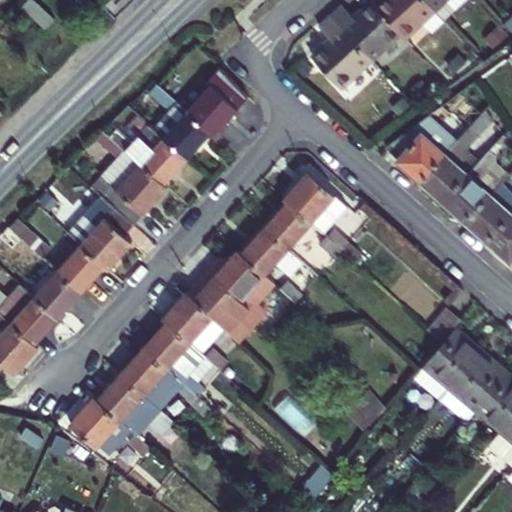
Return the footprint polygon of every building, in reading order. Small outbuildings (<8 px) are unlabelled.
[(47,32),(57,21),(34,0),(25,0),(19,6),(47,32)] [(424,20),(435,10),(426,0),(381,0),(377,5),(401,33),(406,37),(424,20)] [(426,0),(435,10),(445,0),(426,0)] [(445,0),(435,10),(444,19),(464,0),(445,0)] [(331,16),(372,59),(401,33),(377,5),(373,1),(355,18),(343,5),(331,16)] [(435,10),(424,20),(434,30),(445,20),(444,19),(435,10)] [(312,58),(341,88),(372,59),(331,16),(319,27),(331,40),(312,58)] [(211,83),(186,111),(211,133),(214,137),(249,96),(220,67),(207,80),(211,83)] [(152,126),(188,158),(211,133),(186,111),(157,85),(149,92),(167,109),(152,126)] [(420,183),(442,204),(480,163),(467,150),(493,121),(485,110),(454,144),(420,183)] [(135,120),(144,129),(149,123),(140,115),(135,120)] [(420,183),(454,144),(425,117),(386,147),(398,159),(397,161),(420,183)] [(130,153),(165,184),(188,158),(152,126),(130,153)] [(110,136),(126,150),(133,143),(117,128),(110,136)] [(102,197),(135,226),(169,187),(165,184),(130,153),(126,150),(110,136),(103,145),(118,158),(92,187),(102,197)] [(442,204),(465,224),(490,196),(503,183),(510,176),(496,162),(496,157),(490,152),(480,163),(442,204)] [(314,223),(325,233),(348,206),(311,172),(286,198),(290,201),(314,223)] [(490,196),(465,224),(487,243),(511,216),(511,215),(511,193),(503,183),(490,196)] [(125,236),(135,226),(102,197),(70,233),(82,245),(105,266),(110,269),(133,243),(125,236)] [(45,211),(66,230),(76,218),(56,199),(45,211)] [(267,227),(290,249),(314,223),(290,201),(267,227)] [(511,215),(511,216),(487,243),(510,264),(511,262),(511,215)] [(50,249),(18,220),(12,227),(29,242),(43,256),(50,249)] [(303,260),(290,249),(267,227),(243,253),(266,274),(276,263),(289,275),(303,260)] [(344,250),(355,260),(362,253),(335,229),(328,236),(344,250)] [(320,245),(335,259),(344,250),(328,236),(320,245)] [(43,256),(29,242),(22,250),(37,263),(43,256)] [(82,245),(60,270),(82,291),(105,266),(82,245)] [(248,308),(242,300),(266,274),(243,253),(239,250),(228,262),(223,258),(200,283),(204,288),(225,306),(238,319),(248,308)] [(60,270),(35,297),(58,318),(82,291),(60,270)] [(302,295),(287,281),(281,288),(296,302),(302,295)] [(169,321),(192,342),(215,317),(225,306),(204,288),(200,283),(190,294),(189,292),(165,318),(169,321)] [(296,302),(281,288),(273,296),(289,310),(296,302)] [(296,302),(311,316),(317,308),(302,295),(296,302)] [(12,323),(35,344),(58,318),(35,297),(12,323)] [(443,341),(461,318),(448,306),(428,328),(443,341)] [(0,313),(0,361),(13,374),(38,346),(35,344),(12,323),(0,313)] [(169,321),(145,348),(168,369),(182,382),(198,396),(204,388),(197,382),(189,374),(207,355),(206,355),(192,342),(169,321)] [(439,398),(481,348),(457,329),(416,378),(439,398)] [(229,361),(214,347),(206,355),(207,355),(215,363),(222,369),(229,361)] [(145,348),(122,374),(144,394),(168,369),(145,348)] [(508,371),(481,348),(439,398),(466,420),(474,410),(508,371)] [(189,374),(197,382),(215,363),(207,355),(189,374)] [(474,410),(499,431),(511,416),(511,374),(508,371),(474,410)] [(122,374),(99,398),(121,419),(134,430),(153,409),(159,415),(163,411),(159,407),(144,394),(122,374)] [(198,396),(182,382),(176,389),(191,403),(198,396)] [(364,428),(385,406),(366,388),(345,410),(364,428)] [(120,442),(110,432),(121,419),(99,398),(95,395),(70,423),(96,446),(98,444),(109,454),(120,442)] [(163,411),(174,422),(183,411),(169,397),(159,407),(163,411)] [(511,416),(499,431),(492,441),(490,443),(511,460),(511,416)] [(157,440),(143,427),(137,433),(151,446),(157,440)] [(151,446),(137,433),(130,441),(143,455),(151,446)] [(151,446),(178,470),(183,464),(157,440),(151,446)] [(418,476),(427,466),(413,454),(404,463),(418,476)] [(324,463),(301,490),(313,501),(335,473),(324,463)] [(0,511),(10,511),(0,507),(0,504),(3,497),(0,495),(0,511)]
